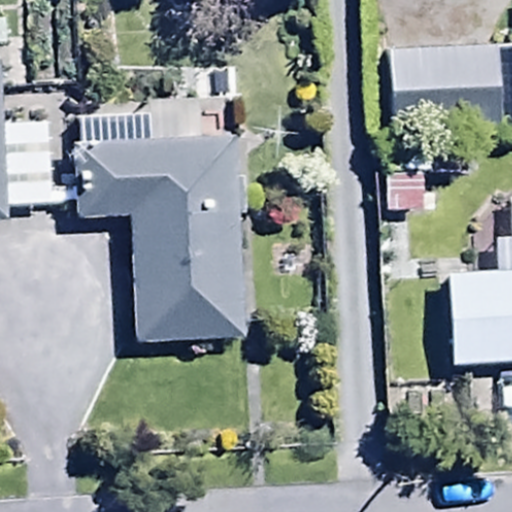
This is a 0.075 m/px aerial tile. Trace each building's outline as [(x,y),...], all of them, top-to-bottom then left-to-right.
[(374,14),(379,86),(488,79),(483,8),(374,14)] [(68,202),(67,115),(67,94),(23,95),(21,41),(6,42),(5,19),(0,18),(0,219),(3,219),(2,205),(68,202)] [(67,115),(68,202),(69,216),(122,214),(127,343),(239,338),(230,131),(196,132),(194,94),(141,96),(142,112),(67,115)] [(462,135),(380,135),(380,211),(420,211),(420,175),(462,175),(462,135)] [(511,191),(502,192),(503,235),(486,236),(487,270),(441,271),(444,366),(461,365),(463,420),(501,418),(502,443),(511,442),(511,191)]
